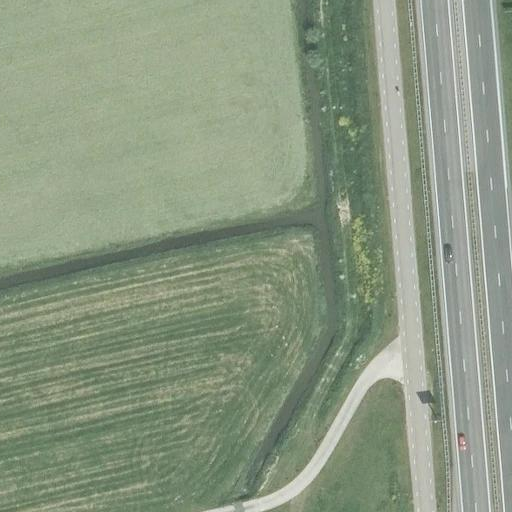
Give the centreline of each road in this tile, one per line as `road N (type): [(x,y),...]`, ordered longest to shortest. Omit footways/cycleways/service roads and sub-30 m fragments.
road 1 (trunk): [(432,0),(475,511)]
road 2 (unclassified): [(382,0),(424,511)]
road 3 (trunk): [(511,430),(477,0)]
road 4 (track): [(235,511),(299,485),(360,390),(381,371),(412,361)]
